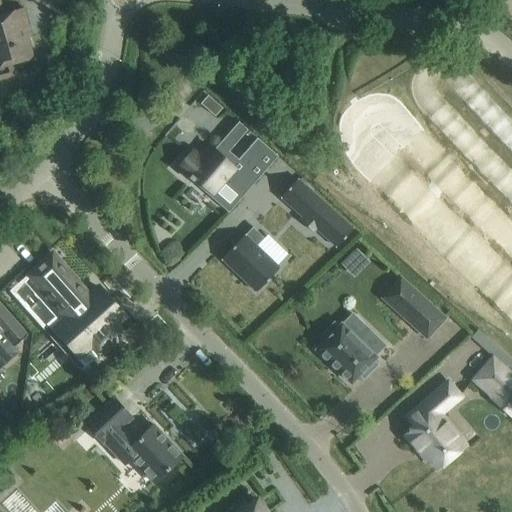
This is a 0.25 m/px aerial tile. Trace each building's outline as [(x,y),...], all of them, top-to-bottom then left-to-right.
[(0,79),(14,76),(11,64),(33,58),(26,35),(24,35),(23,29),(29,28),(23,8),(3,14),(0,3),(0,79)] [(195,150),(180,166),(194,180),(197,177),(212,191),(223,179),(242,196),(279,157),(259,139),(240,159),(224,145),(218,152),(215,149),(206,160),(195,150)] [(297,179),(280,198),(302,217),(300,220),(313,233),(316,230),(336,247),(352,229),(297,179)] [(244,235),(221,259),(256,292),(279,268),(256,246),(264,238),(252,227),(245,235),(244,235)] [(47,257),(18,284),(35,303),(36,303),(57,325),(51,330),(71,352),(82,342),(96,358),(120,335),(107,320),(116,312),(107,303),(106,305),(101,300),(102,298),(94,289),(86,298),(47,257)] [(400,278),(382,298),(413,326),(432,306),(400,278)] [(27,336),(0,305),(0,351),(11,342),(15,347),(27,336)] [(324,341),(316,350),(351,383),(359,375),(363,379),(377,365),(373,361),(376,357),(374,356),(385,346),(373,334),(362,345),(357,339),(341,324),(338,327),(334,323),(320,337),(324,341)] [(511,374),(492,358),(473,380),(493,398),(502,388),(511,397),(511,374)] [(437,469),(465,445),(439,415),(460,397),(448,382),(406,418),(413,427),(404,435),(417,451),(420,449),(437,469)] [(131,459),(153,483),(182,456),(153,425),(137,440),(124,425),(131,418),(113,399),(86,425),(103,444),(104,443),(124,465),(131,459)] [(264,511),(257,500),(247,507),(242,501),(233,508),(232,507),(229,509),(229,510),(226,511),(264,511)]
